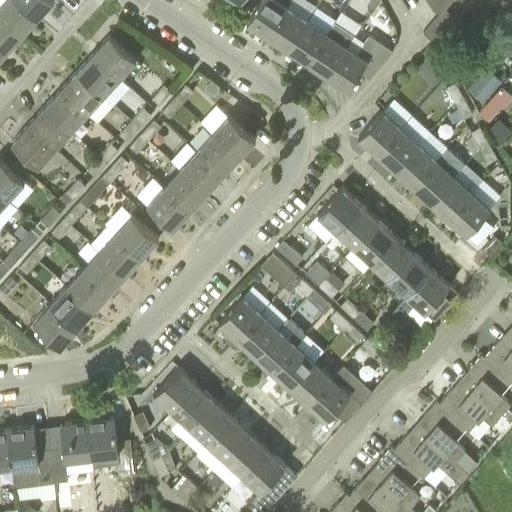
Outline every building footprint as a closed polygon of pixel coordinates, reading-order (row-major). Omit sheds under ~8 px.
[(0,14),(22,35),(38,17),(19,0),(3,0),(0,4),(0,14)] [(19,0),(38,17),(53,0),(19,0)] [(267,35),(287,5),(290,0),(260,0),(246,21),(267,35)] [(378,0),(369,0),(367,4),(373,9),(378,0)] [(429,0),(441,10),(449,0),(429,0)] [(287,48),(307,18),(287,5),(267,35),(287,48)] [(0,47),(6,52),(22,35),(0,14),(0,47)] [(307,62),(327,32),(307,18),(287,48),(307,62)] [(326,75),(347,45),(354,35),(334,21),(327,32),(307,62),(326,75)] [(94,52),(120,76),(136,58),(110,34),(94,52)] [(357,52),(347,45),(326,75),(347,89),(359,70),(370,77),(393,50),(369,34),(357,52)] [(94,52),(77,70),(104,94),(120,76),(94,52)] [(448,68),(439,52),(430,57),(439,73),(448,68)] [(484,103),(505,80),(488,65),(467,87),(484,103)] [(104,94),(77,70),(61,88),(87,112),(104,94)] [(447,85),(456,101),(464,97),(456,80),(447,85)] [(160,102),(173,88),(166,82),(153,95),(160,102)] [(174,96),(182,103),(194,90),(186,83),(174,96)] [(509,102),(511,97),(511,90),(504,83),(480,111),(489,119),(506,100),(509,102)] [(87,112),(61,88),(45,105),(71,130),(87,112)] [(182,103),(174,96),(162,109),(170,116),(182,103)] [(464,97),(456,101),(464,117),(472,113),(464,97)] [(28,123),(55,147),(71,130),(45,105),(28,123)] [(144,106),(132,119),(139,126),(152,113),(144,106)] [(358,136),(376,152),(400,126),(382,110),(358,136)] [(229,114),(212,132),(239,156),(255,138),(229,114)] [(500,143),(511,129),(499,117),(491,125),(500,143)] [(155,118),(142,132),(150,139),(162,126),(155,118)] [(139,126),(132,119),(120,133),(127,140),(139,126)] [(38,165),(55,147),(28,123),(12,141),(38,165)] [(400,126),(376,152),(394,169),(418,142),(400,126)] [(471,131),(480,146),(489,141),(480,126),(471,131)] [(150,139),(142,132),(130,145),(138,152),(150,139)] [(239,156),(212,132),(196,149),(223,174),(239,156)] [(489,141),(480,146),(489,162),(498,157),(489,141)] [(112,142),(100,155),(107,162),(119,149),(112,142)] [(418,142),(394,169),(412,185),(436,159),(418,142)] [(223,174),(196,149),(180,167),(207,192),(223,174)] [(122,154),(107,169),(115,176),(129,161),(122,154)] [(107,162),(100,155),(88,169),(95,175),(107,162)] [(0,157),(0,190),(8,198),(25,181),(0,157)] [(436,159),(412,185),(429,201),(453,175),(436,159)] [(164,185),(190,209),(207,192),(180,167),(164,185)] [(103,174),(84,195),(92,201),(111,181),(103,174)] [(447,218),(471,192),(453,175),(429,201),(447,218)] [(73,197),(74,197),(86,185),(78,178),(67,191),(73,197)] [(174,227),(190,209),(164,185),(147,202),(174,227)] [(318,213),(336,229),(360,203),(342,186),(318,213)] [(0,207),(8,198),(0,190),(0,207)] [(73,197),(67,191),(66,190),(59,197),(67,204),(73,197)] [(489,208),(471,192),(447,218),(465,234),(489,208)] [(360,203),(336,229),(353,246),(378,219),(360,203)] [(84,210),(76,204),(64,216),(72,223),(84,210)] [(48,226),(60,213),(53,206),(40,219),(48,226)] [(116,231),(143,256),(159,238),(132,213),(116,231)] [(72,223),(64,216),(52,230),(60,237),(72,223)] [(378,219),(353,246),(371,262),(396,235),(378,219)] [(29,230),(21,223),(14,231),(22,238),(29,230)] [(32,227),(20,241),(28,248),(40,234),(32,227)] [(100,249),(127,273),(143,256),(116,231),(100,249)] [(396,235),(371,262),(389,278),(413,251),(396,235)] [(481,249),(489,256),(501,242),(494,235),(481,249)] [(31,252),(39,259),(51,245),(43,239),(31,252)] [(28,248),(20,241),(8,255),(16,262),(28,248)] [(295,264),(302,257),(288,244),(281,252),(295,264)] [(83,267),(110,291),(127,273),(100,249),(83,267)] [(261,264),(284,285),(296,272),(273,251),(261,264)] [(413,251),(389,278),(406,294),(431,268),(413,251)] [(39,259),(31,252),(19,266),(27,272),(39,259)] [(319,284),(325,277),(330,272),(317,260),(305,272),(319,284)] [(67,284),(94,309),(110,291),(83,267),(67,284)] [(431,268),(406,294),(392,310),(401,318),(415,303),(424,311),(449,284),(431,268)] [(296,272),(284,285),(290,290),(295,284),(307,296),(314,288),(296,272)] [(0,289),(7,295),(18,282),(11,275),(0,287),(0,289)] [(338,289),(325,277),(319,284),(332,296),(338,289)] [(50,302),(77,327),(94,309),(67,284),(50,302)] [(314,288),(307,296),(321,308),(328,301),(314,288)] [(236,338),(261,312),(243,295),(218,322),(236,338)] [(354,316),(361,309),(347,297),(341,304),(354,316)] [(77,327),(50,302),(34,320),(61,345),(77,327)] [(344,328),(350,321),(337,309),(331,315),(344,328)] [(361,309),(354,316),(368,328),(374,321),(361,309)] [(254,355),(278,328),(261,312),(236,338),(254,355)] [(363,333),(350,321),(344,328),(357,340),(363,333)] [(271,371),(296,344),(278,328),(254,355),(271,371)] [(389,348),(396,342),(384,329),(377,336),(389,348)] [(481,354),(511,381),(511,338),(509,336),(502,345),(497,341),(484,355),(481,353),(481,354)] [(289,387),(314,360),(296,344),(271,371),(289,387)] [(464,383),(510,422),(511,419),(511,411),(507,407),(510,403),(500,394),(511,381),(511,382),(511,381),(481,354),(468,369),(473,373),(464,383)] [(307,403),(331,376),(314,360),(289,387),(307,403)] [(344,362),(331,376),(307,403),(325,420),(334,410),(345,419),(371,389),(344,362)] [(153,393),(171,409),(196,383),(178,366),(153,393)] [(196,383),(171,409),(189,426),(213,399),(196,383)] [(436,400),(469,429),(481,416),(491,425),(495,421),(504,429),(510,422),(464,383),(457,391),(452,387),(439,402),(436,399),(436,400)] [(213,399),(189,426),(207,442),(231,415),(213,399)] [(419,429),(456,460),(465,449),(455,440),(466,427),(469,430),(469,429),(436,400),(423,415),(428,419),(419,429)] [(143,410),(134,415),(141,430),(150,426),(143,410)] [(231,415),(207,442),(224,458),(249,431),(231,415)] [(88,420),(93,455),(118,452),(121,473),(135,471),(131,441),(117,443),(114,417),(88,420)] [(51,450),(55,480),(68,479),(66,458),(93,455),(88,420),(61,423),(64,449),(51,450)] [(9,429),(13,464),(16,485),(55,480),(51,450),(37,452),(34,426),(9,429)] [(0,465),(13,464),(9,429),(0,430),(0,465)] [(391,446),(424,475),(436,462),(459,481),(468,471),(462,465),(456,460),(419,429),(412,438),(407,433),(394,448),(391,445),(391,446)] [(249,431),(224,458),(242,474),(266,447),(249,431)] [(146,442),(154,458),(163,454),(155,438),(146,442)] [(375,475),(411,506),(420,495),(409,486),(421,473),(423,476),(424,475),(391,446),(377,461),(383,466),(375,475)] [(266,447),(242,474),(260,491),(252,499),(264,510),(284,487),(296,474),(289,468),(285,464),(266,447)] [(163,454),(154,458),(161,475),(170,471),(163,454)] [(171,487),(179,493),(191,480),(183,473),(171,487)] [(346,492),(368,511),(382,511),(388,506),(395,511),(417,511),(411,506),(375,475),(367,484),(361,479),(349,494),(346,492)] [(191,480),(179,493),(186,500),(198,487),(191,480)] [(368,511),(346,492),(345,493),(351,498),(343,506),(338,501),(328,511),(368,511)] [(38,511),(39,510),(29,502),(22,511),(38,511)] [(431,511),(435,509),(429,503),(421,511),(431,511)]
